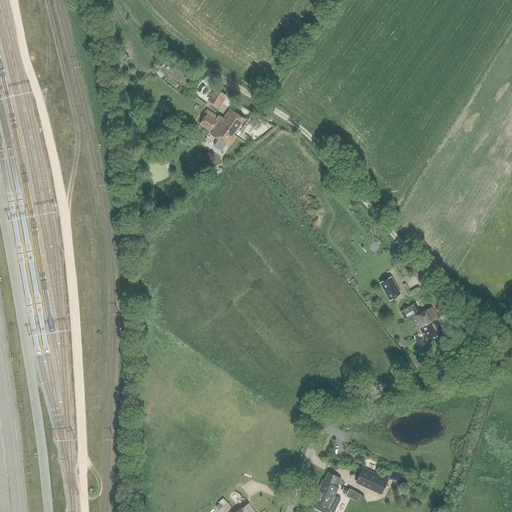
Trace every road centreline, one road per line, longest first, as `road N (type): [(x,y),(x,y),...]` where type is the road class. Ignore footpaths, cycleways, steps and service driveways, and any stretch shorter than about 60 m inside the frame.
road 1 (track): [(250,95),(302,133),(511,366)]
road 2 (unclassified): [(289,511),(307,454),(342,405),(479,361),(511,339)]
